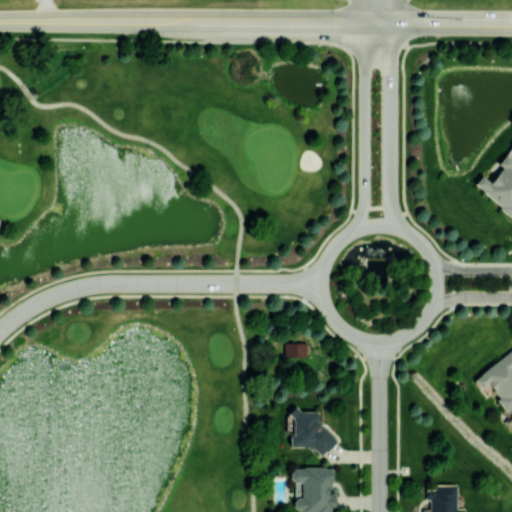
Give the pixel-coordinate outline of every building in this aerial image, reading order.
[(511,215),(511,144),(494,169),(497,172),(490,181),(480,174),(472,186),(511,215)] [(284,343),(284,357),(307,357),(307,343),(284,343)] [(511,347),(472,378),(480,389),(485,384),(511,419),(511,347)] [(290,448),(331,447),(330,427),(318,427),(318,409),(290,410),(290,448)] [(330,467),(289,467),(289,481),(301,481),(301,498),(293,498),(293,511),(311,511),(334,511),(334,492),(330,492),(330,467)] [(455,484),(433,484),(433,489),(425,489),(425,499),(428,499),(428,509),(421,509),(421,511),(462,511),(463,508),(455,508),(455,484)]
